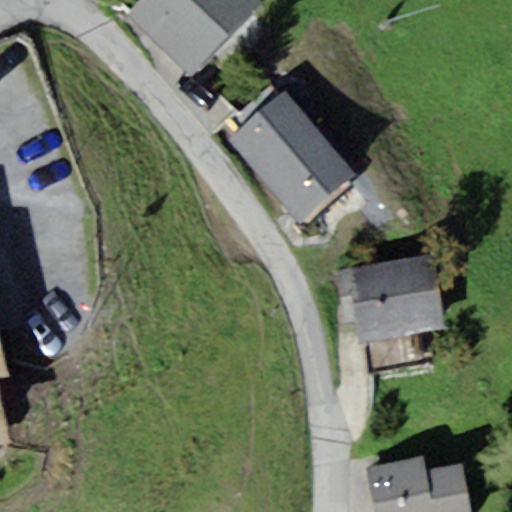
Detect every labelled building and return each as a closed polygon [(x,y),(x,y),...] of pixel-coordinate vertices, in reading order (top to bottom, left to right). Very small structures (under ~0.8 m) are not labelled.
[(261,0),(140,0),(127,13),(190,75),(263,1),(261,0)] [(357,173),(285,90),(228,138),(300,222),(357,173)] [(434,254),(336,270),(345,323),(354,321),(358,342),(363,342),(428,331),(446,328),(434,254)] [(434,364),(428,331),(363,342),(368,375),(434,364)] [(0,446),(9,444),(0,404),(0,376),(7,375),(0,346),(0,446)] [(364,469),(372,511),(469,511),(461,464),(424,471),(422,458),(364,469)]
